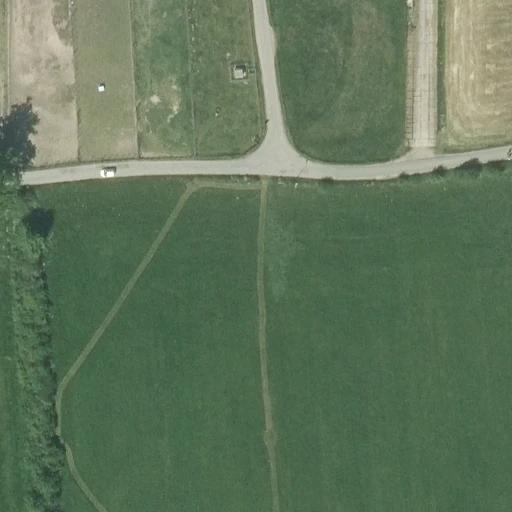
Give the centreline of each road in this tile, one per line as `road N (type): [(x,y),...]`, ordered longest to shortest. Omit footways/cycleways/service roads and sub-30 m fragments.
road 1 (unclassified): [(0,178),(279,170)]
road 2 (unclassified): [(279,170),(345,172),(511,152)]
road 3 (unclassified): [(279,170),(259,0)]
